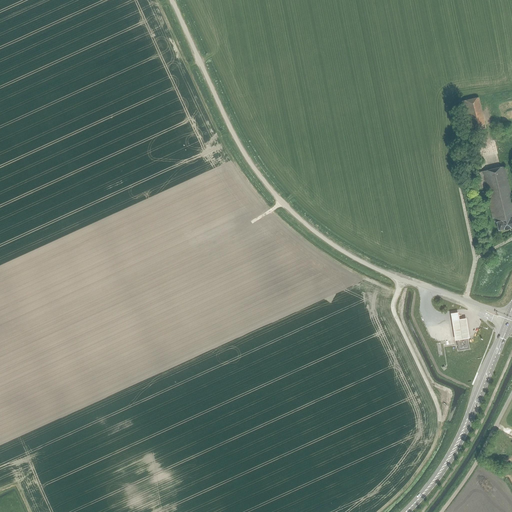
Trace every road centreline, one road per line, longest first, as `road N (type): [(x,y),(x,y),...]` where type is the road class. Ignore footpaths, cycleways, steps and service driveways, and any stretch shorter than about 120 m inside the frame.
road 1 (unclassified): [(509,319),(373,269),(306,226),(244,151),(173,0)]
road 2 (primary): [(404,511),(449,455),(509,319)]
road 3 (unclassified): [(441,511),(511,394)]
